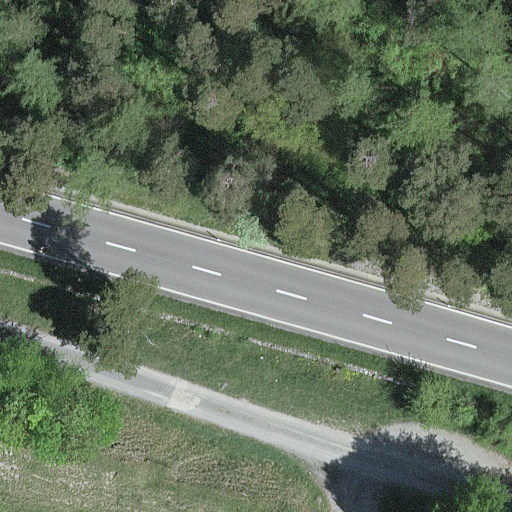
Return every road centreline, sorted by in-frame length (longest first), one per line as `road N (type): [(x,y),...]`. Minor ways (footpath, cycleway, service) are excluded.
road 1 (secondary): [(511,359),(0,213)]
road 2 (track): [(379,446),(0,321)]
road 3 (track): [(511,487),(379,446)]
